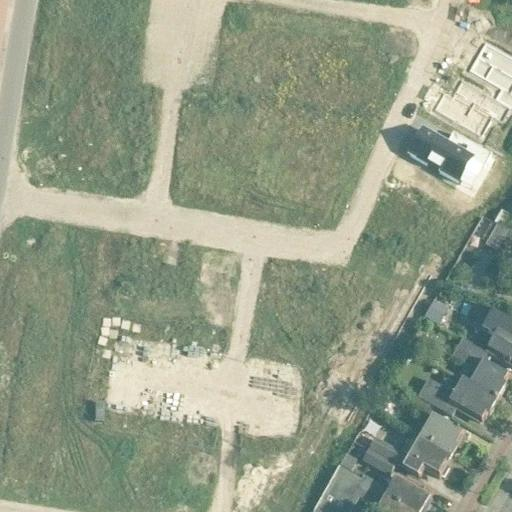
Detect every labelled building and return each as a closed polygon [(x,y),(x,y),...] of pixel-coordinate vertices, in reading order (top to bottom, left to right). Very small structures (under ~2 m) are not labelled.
[(59,0),(58,9),(104,17),(107,0),(59,0)] [(58,9),(56,21),(57,21),(56,29),(101,37),(104,17),(58,9)] [(140,10),(138,22),(146,23),(148,11),(140,10)] [(224,28),(217,72),(237,75),(240,60),(258,63),(264,23),(240,19),(239,30),(224,28)] [(138,22),(136,34),(144,35),(146,23),(138,22)] [(264,23),(258,63),(275,65),(273,81),(292,84),(299,40),(286,38),(287,27),(264,23)] [(52,48),(52,49),(101,57),(101,56),(98,56),(101,37),(56,29),(53,49),(52,48)] [(299,40),(292,84),(311,87),(314,72),(332,75),(338,35),(314,31),(313,42),(299,40)] [(338,35),(332,75),(349,77),(347,93),(367,96),(374,52),(360,50),(361,39),(338,35)] [(511,60),(485,45),(469,72),(501,91),(495,101),(510,110),(511,110),(511,95),(511,94),(511,60)] [(52,49),(48,72),(97,81),(101,57),(52,49)] [(134,50),(132,62),(140,63),(142,51),(134,50)] [(132,62),(130,73),(138,75),(140,63),(132,62)] [(53,81),(49,104),(96,112),(100,89),(53,81)] [(444,95),(434,112),(481,139),(492,120),(502,125),(510,110),(495,101),(462,82),(456,92),(452,99),(448,97),(444,95)] [(229,102),(227,112),(240,114),(242,104),(229,102)] [(49,104),(46,127),(93,135),(96,112),(49,104)] [(323,111),(321,124),(346,128),(348,115),(323,111)] [(145,112),(144,120),(158,122),(159,114),(145,112)] [(144,120),(143,128),(157,130),(158,122),(144,120)] [(41,148),(41,149),(90,157),(91,156),(89,156),(93,135),(46,127),(42,148),(41,148)] [(424,134),(410,158),(457,186),(471,163),(484,171),(491,159),(453,137),(447,147),(424,134)] [(176,141),(172,166),(184,168),(180,195),(204,198),(211,151),(189,148),(190,143),(176,141)] [(41,149),(37,173),(87,181),(90,157),(41,149)] [(211,151),(204,198),(226,202),(234,155),(211,151)] [(234,155),(226,202),(250,206),(254,180),(267,182),(271,156),(256,154),(256,158),(234,155)] [(138,157),(137,165),(151,167),(152,159),(138,157)] [(277,157),(273,183),(286,184),(281,211),(306,215),(314,163),(277,157)] [(314,163),(306,215),(331,219),(339,167),(314,163)] [(137,165),(136,173),(150,175),(151,167),(137,165)] [(501,214),(494,226),(501,230),(508,218),(501,214)] [(511,237),(497,229),(485,249),(496,255),(502,244),(511,249),(511,237)] [(27,236),(23,261),(77,270),(81,245),(27,236)] [(127,266),(123,292),(158,298),(165,250),(164,250),(164,251),(143,248),(139,268),(127,266)] [(165,250),(158,298),(179,301),(187,254),(165,250)] [(187,254),(179,301),(200,304),(208,258),(188,255),(188,254),(187,254)] [(208,258),(200,304),(221,308),(220,314),(235,316),(240,285),(227,282),(230,262),(208,258)] [(24,262),(20,286),(46,290),(44,302),(70,307),(76,270),(77,271),(77,270),(23,261),(23,262),(24,262)] [(113,264),(109,290),(123,292),(127,266),(113,264)] [(258,298),(253,323),(294,330),(293,331),(295,331),(303,276),(302,276),(302,277),(278,274),(274,301),(258,298)] [(303,276),(295,331),(332,337),(346,313),(323,309),(328,281),(303,276)] [(14,321),(10,346),(62,354),(68,317),(43,313),(41,325),(14,321)] [(511,324),(493,314),(481,334),(494,341),(493,343),(485,356),(490,360),(511,371),(511,339),(511,338),(511,324)] [(160,335),(159,344),(172,347),(173,337),(160,335)] [(173,337),(172,347),(185,349),(186,339),(173,337)] [(227,355),(229,343),(215,341),(213,352),(227,355)] [(462,343),(451,360),(470,371),(462,384),(497,405),(505,390),(502,388),(507,380),(485,368),(490,360),(485,356),(462,343)] [(10,346),(6,371),(33,375),(31,388),(56,392),(62,354),(10,346)] [(428,383),(417,401),(430,409),(451,421),(457,411),(481,425),(485,417),(489,419),(497,405),(462,384),(454,398),(440,390),(428,383)] [(11,390),(9,400),(22,402),(24,392),(11,390)] [(408,396),(402,405),(425,418),(430,409),(417,401),(408,396)] [(37,402),(35,412),(48,414),(50,404),(37,402)] [(50,404),(48,414),(61,416),(63,406),(50,404)] [(80,409),(78,419),(91,421),(92,411),(80,409)] [(92,411),(91,421),(104,423),(105,413),(92,411)] [(115,414),(113,424),(126,426),(128,416),(115,414)] [(432,421),(420,442),(452,460),(457,451),(460,452),(465,443),(462,441),(464,439),(432,421)] [(160,422),(158,431),(171,434),(173,424),(160,422)] [(173,424),(171,434),(184,436),(185,426),(173,424)] [(202,428),(201,438),(214,440),(215,431),(202,428)] [(215,431),(214,440),(227,442),(228,433),(215,431)] [(245,435),(243,445),(256,447),(258,437),(245,435)] [(258,437),(256,447),(269,449),(271,440),(258,437)] [(408,463),(402,473),(419,482),(425,472),(440,481),(441,479),(444,480),(449,471),(446,469),(452,460),(420,442),(413,438),(408,447),(415,451),(408,463)] [(375,442),(369,454),(396,469),(402,459),(403,457),(375,442)] [(0,447),(0,489),(14,491),(20,451),(0,447)] [(20,451),(14,491),(15,491),(15,490),(35,493),(41,457),(21,454),(21,451),(20,451)] [(369,454),(363,464),(390,479),(396,469),(369,454)] [(41,457),(35,493),(57,497),(63,460),(41,457)] [(63,460),(57,497),(78,500),(84,464),(63,460)] [(84,464),(78,500),(100,504),(106,467),(84,464)] [(106,467),(100,504),(124,508),(130,471),(106,467)] [(340,469),(315,511),(353,511),(359,502),(376,511),(378,511),(384,502),(388,495),(375,488),(340,469)] [(142,474),(136,511),(142,511),(158,511),(164,478),(142,474)] [(164,478),(158,511),(180,511),(185,481),(164,478)] [(388,495),(384,502),(402,511),(422,511),(424,511),(426,511),(431,504),(428,502),(430,500),(397,480),(388,495)] [(185,481),(180,511),(202,511),(206,485),(185,481)] [(206,485),(202,511),(223,511),(228,488),(206,485)] [(228,488),(223,511),(245,511),(249,492),(228,488)] [(249,492),(245,511),(268,511),(271,495),(249,492)] [(378,511),(402,511),(384,502),(378,511)]
